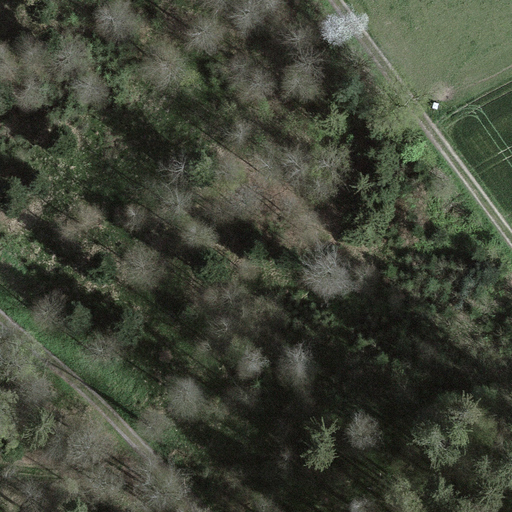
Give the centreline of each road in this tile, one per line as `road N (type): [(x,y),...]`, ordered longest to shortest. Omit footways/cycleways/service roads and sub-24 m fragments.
road 1 (track): [(511,233),(341,0)]
road 2 (track): [(0,327),(202,511)]
